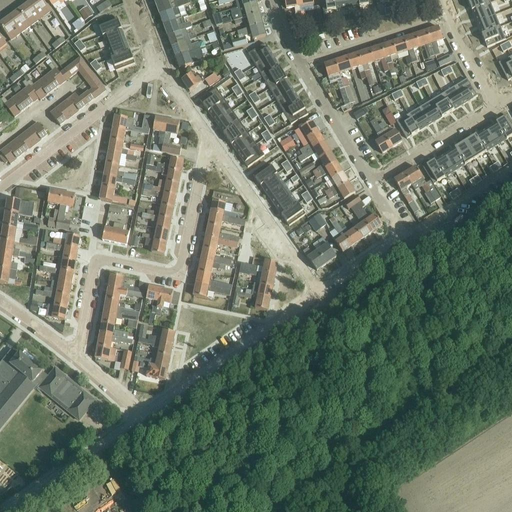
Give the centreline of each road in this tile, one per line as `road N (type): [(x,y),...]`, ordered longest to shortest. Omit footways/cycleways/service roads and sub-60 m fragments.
road 1 (residential): [(79,356),(98,267),(175,274),(182,268),(202,163),(214,146)]
road 2 (track): [(280,511),(511,354)]
road 3 (residential): [(142,416),(322,291)]
road 4 (residential): [(322,291),(214,146)]
road 5 (residential): [(4,511),(142,416)]
road 6 (residential): [(300,68),(453,19)]
road 7 (residential): [(374,185),(498,106)]
road 8 (residential): [(374,185),(300,68)]
road 9 (residential): [(403,235),(425,232),(511,179)]
